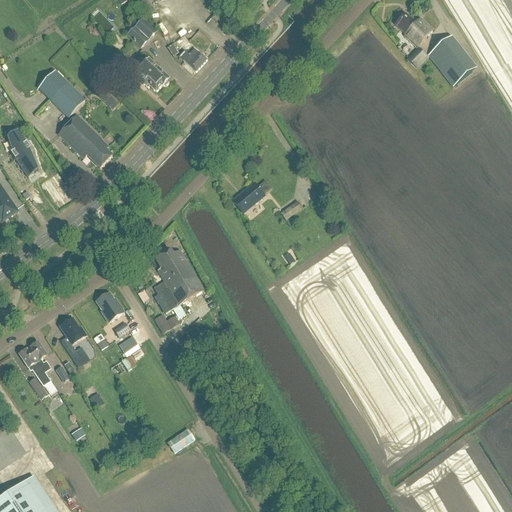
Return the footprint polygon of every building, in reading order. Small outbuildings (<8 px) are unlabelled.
[(416,25),(406,16),(395,28),(405,37),(419,49),(434,32),(421,20),(416,25)] [(141,50),(157,34),(143,21),(127,37),(141,50)] [(196,75),(207,62),(195,51),(189,56),(183,63),(196,75)] [(185,52),(179,59),(183,63),(189,56),(185,52)] [(423,53),(417,60),(423,65),(429,59),(423,53)] [(162,90),(169,82),(148,63),(134,78),(146,90),(148,88),(156,95),(161,90),(162,90)] [(68,120),(85,103),(68,86),(51,103),(68,120)] [(115,161),(108,155),(110,153),(102,145),(103,144),(78,120),(60,139),(84,161),(89,159),(103,173),(115,161)] [(9,140),(8,141),(13,155),(11,156),(28,181),(29,181),(29,180),(38,173),(38,174),(39,174),(30,152),(31,151),(19,133),(18,134),(19,135),(9,141),(9,140)] [(57,208),(72,200),(57,174),(42,183),(57,208)] [(260,192),(267,186),(264,182),(256,188),(255,186),(233,204),(243,216),(265,198),(260,192)] [(3,224),(15,215),(16,212),(3,194),(0,193),(0,222),(1,222),(3,224)] [(286,222),(303,210),(298,203),(281,215),(286,222)] [(183,276),(196,299),(205,294),(180,253),(174,257),(171,253),(156,262),(162,271),(169,267),(176,280),(183,276)] [(291,257),(286,261),(290,268),(296,264),(291,257)] [(173,313),(196,299),(183,276),(176,280),(169,267),(162,271),(158,273),(165,285),(155,291),(158,297),(162,295),(173,313)] [(142,304),(149,300),(145,291),(138,295),(142,304)] [(114,303),(110,296),(97,305),(103,314),(102,314),(109,325),(124,315),(116,302),(114,303)] [(86,338),(81,331),(80,331),(73,321),(60,330),(72,347),(86,338)] [(181,327),(177,321),(170,325),(174,331),(181,327)] [(119,340),(131,333),(126,325),(114,333),(119,340)] [(168,326),(160,330),(164,337),(172,333),(168,326)] [(100,351),(108,347),(100,336),(93,340),(100,351)] [(29,351),(45,375),(51,371),(46,364),(44,366),(41,362),(48,358),(39,344),(29,351)] [(136,345),(123,353),(127,360),(140,351),(136,345)] [(76,353),(73,349),(67,353),(75,363),(86,355),(82,349),(76,353)] [(45,375),(29,351),(19,357),(28,370),(32,368),(34,371),(32,372),(43,389),(51,384),(45,375)] [(72,378),(77,375),(70,364),(65,367),(72,378)] [(63,369),(57,372),(64,384),(70,381),(63,369)] [(30,385),(42,402),(48,398),(35,381),(30,385)] [(100,398),(91,403),(95,411),(104,406),(100,398)] [(81,430),(72,437),(76,444),(86,437),(81,430)] [(175,456),(195,442),(188,432),(168,446),(175,456)] [(0,511),(44,511),(26,484),(0,501),(0,511)]
